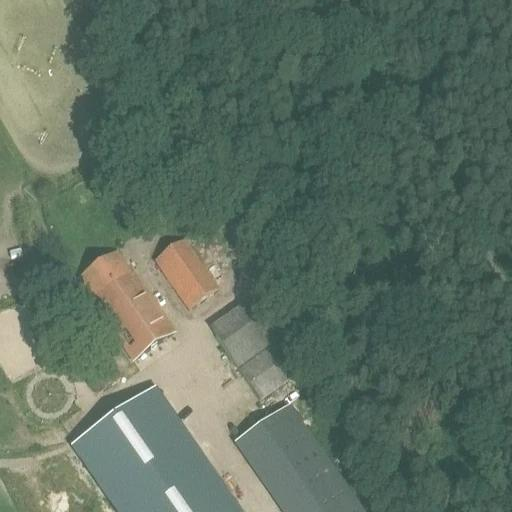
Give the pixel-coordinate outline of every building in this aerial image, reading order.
[(155,263),(189,312),(219,292),(185,242),(155,263)] [(175,335),(118,253),(77,281),(134,364),(175,335)] [(259,401),(299,374),(256,311),(239,322),(252,341),(228,357),(259,401)] [(60,323),(80,352),(95,342),(76,313),(60,323)] [(121,380),(100,350),(76,367),(96,396),(121,380)] [(237,511),(155,394),(73,451),(114,511),(237,511)] [(252,468),(305,432),(292,414),(239,450),(252,468)]
